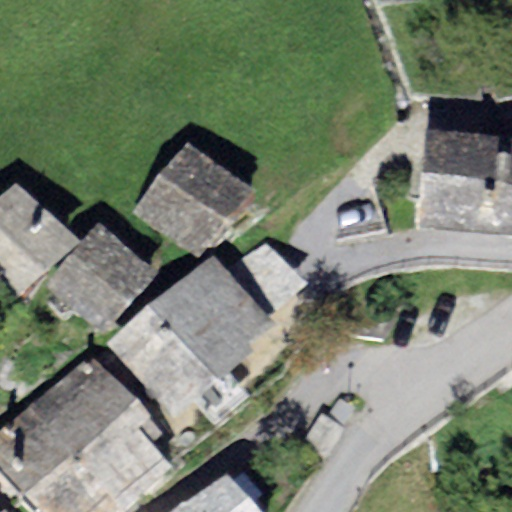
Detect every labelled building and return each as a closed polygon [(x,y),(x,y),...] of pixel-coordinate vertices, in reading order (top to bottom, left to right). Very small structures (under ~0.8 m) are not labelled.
[(511,0),(480,0),(491,71),(511,67),(511,0)] [(132,212),(202,259),(254,191),(187,140),(132,212)] [(511,155),(427,151),(421,250),(511,254),(511,155)] [(0,294),(11,306),(79,240),(19,178),(0,195),(0,294)] [(101,334),(159,273),(100,223),(45,285),(101,334)] [(226,272),(269,318),(306,284),(266,241),(226,272)] [(212,256),(108,345),(173,421),(254,352),(248,344),(275,326),(269,318),(226,272),(212,256)] [(31,406),(127,505),(173,467),(149,442),(166,428),(100,366),(70,386),(46,395),(31,406)] [(0,464),(47,511),(119,511),(127,505),(31,406),(0,431),(0,464)] [(258,511),(226,476),(177,511),(258,511)]
